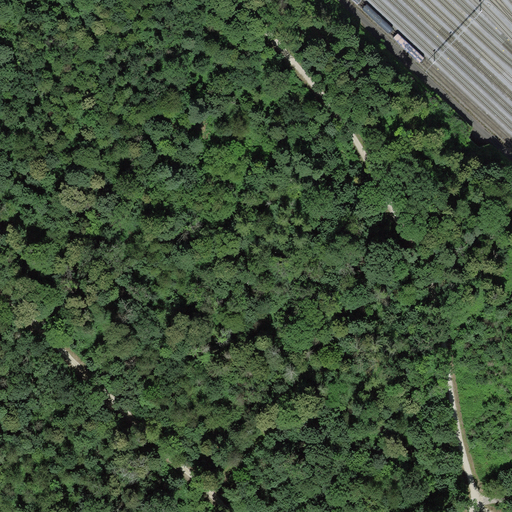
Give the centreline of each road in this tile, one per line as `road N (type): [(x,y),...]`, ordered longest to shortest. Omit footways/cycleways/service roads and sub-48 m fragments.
road 1 (track): [(474,504),(444,333),(418,253),(316,87),(231,0)]
road 2 (track): [(0,292),(225,511)]
road 3 (track): [(511,154),(346,0)]
